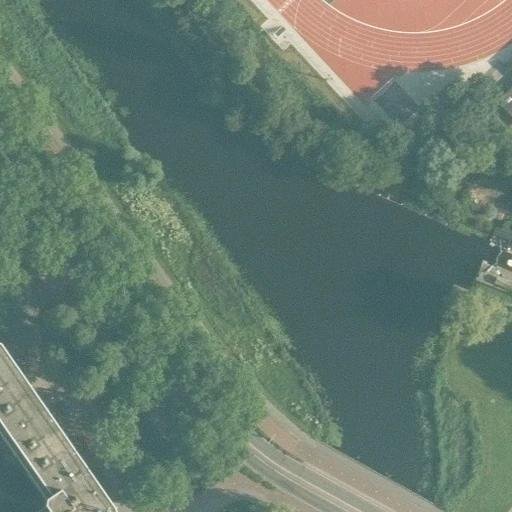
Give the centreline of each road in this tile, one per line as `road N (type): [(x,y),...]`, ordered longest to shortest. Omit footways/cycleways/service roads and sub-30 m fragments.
road 1 (secondary): [(371,511),(277,459),(202,393),(0,121)]
road 2 (secondary): [(77,256),(189,405),(268,473),(335,511)]
road 3 (residential): [(147,511),(17,329),(30,288),(77,256)]
road 4 (secondary): [(0,151),(77,256)]
